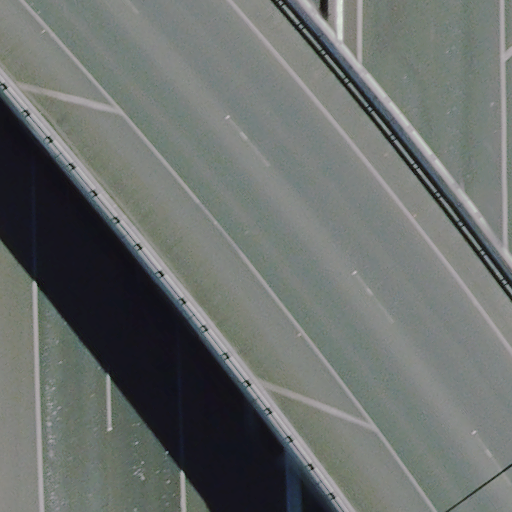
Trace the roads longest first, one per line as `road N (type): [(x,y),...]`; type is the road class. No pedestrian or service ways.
road 1 (trunk): [(98,0),(423,380),(507,511)]
road 2 (motorway): [(430,0),(445,511)]
road 3 (motorway): [(104,511),(101,0)]
